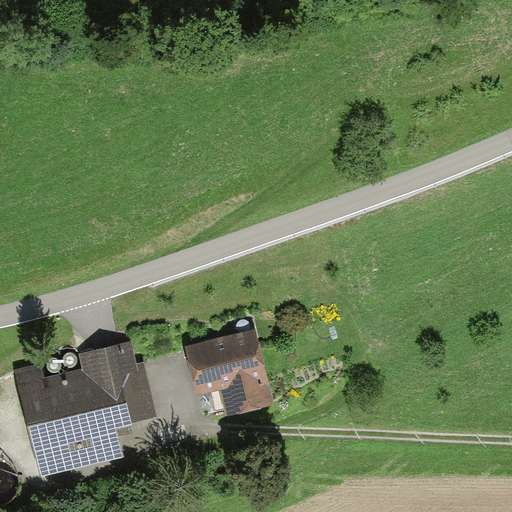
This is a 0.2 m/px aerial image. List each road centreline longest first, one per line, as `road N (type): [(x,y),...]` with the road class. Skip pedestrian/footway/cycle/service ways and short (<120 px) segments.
road 1 (track): [(511,445),(231,426),(177,431),(136,461),(42,483),(0,432)]
road 2 (tertiary): [(511,140),(160,268),(0,315)]
